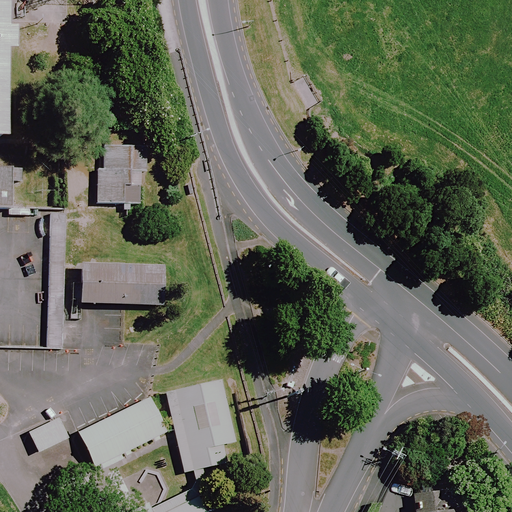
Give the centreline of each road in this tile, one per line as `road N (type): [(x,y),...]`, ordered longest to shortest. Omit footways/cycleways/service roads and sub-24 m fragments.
road 1 (tertiary): [(373,293),(356,293),(254,197),(217,122),(187,0)]
road 2 (tertiary): [(218,0),(249,121),(269,160),(325,225),(379,270),(373,293)]
road 3 (tertiary): [(300,511),(315,393),(349,319),(373,293)]
road 4 (tertiary): [(506,420),(425,402),(356,455)]
road 5 (tertiary): [(411,324),(356,455)]
road 6 (tertiary): [(411,324),(506,420)]
